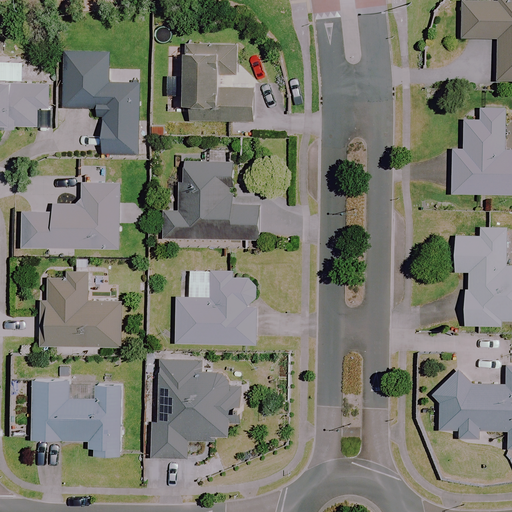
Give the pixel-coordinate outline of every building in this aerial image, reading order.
[(511,0),(497,0),(497,1),(462,1),(461,38),(499,39),(498,81),(511,80),(511,0)] [(237,89),(237,75),(239,45),(189,43),(186,120),(253,123),(255,89),(237,89)] [(142,157),(144,84),(134,84),(134,73),(111,72),(111,52),(66,52),(65,108),(104,108),(103,156),(142,157)] [(14,67),(0,66),(0,127),(38,128),(39,108),(51,108),(52,84),(13,83),(14,67)] [(511,150),(503,151),(504,120),(504,110),(478,110),(478,121),(466,121),(466,150),(455,150),(454,194),(511,195),(511,150)] [(233,163),(183,161),(181,208),(166,208),(164,240),(258,244),(260,203),(231,202),(233,163)] [(52,210),(26,210),(26,247),(118,249),(120,183),(83,183),(83,205),(52,204),(52,210)] [(506,228),(481,227),(480,237),(457,236),(456,272),(468,272),(466,325),(502,327),(502,320),(511,320),(511,266),(505,266),(506,228)] [(91,299),(92,273),(51,272),(50,300),(45,300),(44,345),(122,348),(123,301),(91,299)] [(258,287),(251,280),(213,278),(213,299),(180,297),(178,343),(256,346),(258,287)] [(189,459),(190,441),(215,442),(216,435),(229,436),(230,423),(240,423),(241,385),(231,385),(232,371),(211,370),(211,360),(165,359),(163,417),(156,417),(154,457),(189,459)] [(460,370),(435,392),(438,398),(438,429),(458,430),(457,443),(483,444),(484,431),(509,431),(508,449),(511,449),(511,364),(507,364),(506,385),(471,384),(460,370)] [(73,380),(37,379),(35,439),(91,441),(90,454),(124,455),(126,384),(96,383),(95,399),(72,398),(73,380)]
